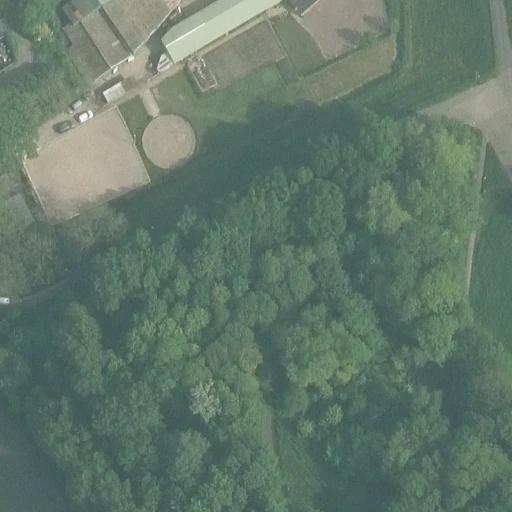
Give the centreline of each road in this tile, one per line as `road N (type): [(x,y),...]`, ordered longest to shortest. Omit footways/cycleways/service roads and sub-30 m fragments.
road 1 (unclassified): [(0,299),(44,289),(429,117)]
road 2 (unclassified): [(328,257),(391,196),(429,117)]
